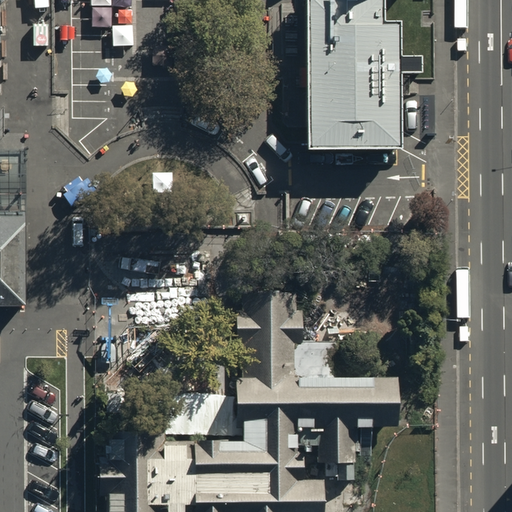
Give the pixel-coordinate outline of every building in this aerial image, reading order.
[(380,22),(379,0),(299,0),(300,150),(397,150),(397,97),(397,80),(397,74),(419,73),(419,57),(397,57),(397,22),(380,22)] [(76,46),(56,46),(56,87),(76,87),(76,46)] [(73,94),(52,93),(52,132),(72,133),(73,94)] [(0,213),(27,213),(26,184),(26,150),(0,150),(0,213)] [(0,306),(27,307),(27,213),(0,213),(0,306)] [(209,254),(109,253),(109,320),(208,321),(209,254)] [(113,496),(112,511),(323,511),(323,478),(302,477),(302,445),(317,445),(317,462),(354,462),(353,427),(397,427),(397,376),(356,376),(356,342),(302,342),(302,309),(296,309),(296,291),(242,291),(242,310),(237,310),(237,345),(242,345),(243,376),(235,377),(237,439),(152,439),(152,426),(112,426),(112,455),(99,455),(99,496),(113,496)] [(76,381),(24,381),(24,414),(18,414),(17,470),(41,470),(41,491),(54,491),(54,471),(47,471),(47,452),(40,452),(40,418),(75,418),(74,473),(93,473),(94,393),(76,393),(76,381)] [(425,511),(426,454),(404,454),(404,511),(425,511)] [(93,511),(93,482),(74,481),(73,511),(93,511)]
